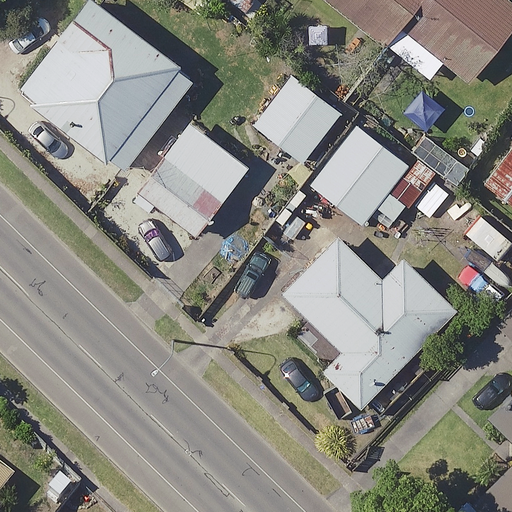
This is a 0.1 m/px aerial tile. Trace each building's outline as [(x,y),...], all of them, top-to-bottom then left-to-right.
[(182,70),(88,0),(65,0),(3,84),(111,165),(182,70)] [(323,0),(372,38),(387,19),(455,73),(508,6),(501,0),(323,0)] [(330,106),(280,68),(242,119),(292,157),(330,106)] [(237,162),(174,111),(119,178),(182,229),(237,162)] [(417,172),(343,118),(298,178),(351,217),(364,201),(385,216),(417,172)] [(511,123),(472,176),(511,206),(511,123)] [(368,272),(325,229),(270,284),(328,341),(307,362),(346,400),(442,303),(389,250),(368,272)] [(511,291),(487,317),(511,341),(511,291)] [(511,511),(511,384),(483,414),(511,441),(511,444),(461,496),(477,511),(511,511)] [(0,511),(20,485),(0,469),(0,511)]
